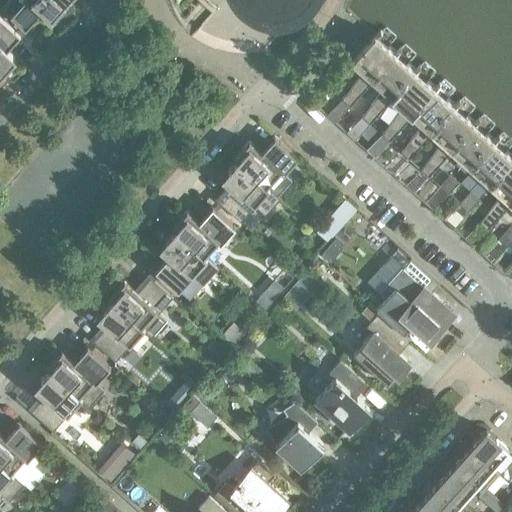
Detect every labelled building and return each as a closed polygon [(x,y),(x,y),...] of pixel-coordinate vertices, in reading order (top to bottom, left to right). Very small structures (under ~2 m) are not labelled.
[(65,5),(59,0),(7,0),(2,6),(25,27),(39,11),(50,22),(65,5)] [(207,0),(262,49),(306,0),(207,0)] [(0,72),(3,75),(1,72),(15,56),(6,48),(20,33),(0,15),(0,72)] [(374,36),(352,61),(362,70),(342,97),(349,104),(396,51),(389,45),(387,47),(374,36)] [(396,51),(349,104),(350,104),(372,79),(381,88),(362,115),(369,121),(416,69),(408,63),(407,64),(396,55),(397,53),(396,51)] [(416,69),(369,121),(369,122),(391,97),(401,105),(382,132),(389,139),(435,87),(428,80),(426,82),(416,72),(417,70),(416,69)] [(435,87),(389,139),(411,114),(421,123),(401,150),(408,156),(455,104),(448,98),(446,99),(435,90),(437,88),(435,87)] [(455,104),(408,156),(409,157),(431,132),(440,140),(421,167),(428,174),(475,122),(467,115),(466,117),(455,107),(456,105),(455,104)] [(475,122),(428,174),(429,174),(451,150),(470,167),(495,140),(487,133),(485,134),(474,125),(476,123),(475,122)] [(249,140),(234,157),(280,197),(267,185),(280,171),(282,173),(298,156),(275,135),(261,150),(249,140)] [(495,140),(470,167),(490,185),(511,159),(511,155),(507,150),(505,152),(494,142),(496,140),(495,140)] [(280,197),(234,157),(233,157),(236,160),(222,176),(231,184),(217,199),(241,220),(255,204),(265,214),(280,197)] [(511,159),(490,185),(499,193),(480,220),(487,227),(511,199),(511,159)] [(448,192),(459,180),(450,173),(440,184),(448,192)] [(468,209),(478,198),(470,190),(459,202),(468,209)] [(327,240),(357,207),(345,197),(315,230),(327,240)] [(511,199),(487,227),(488,227),(510,202),(511,204),(511,199)] [(187,209),(172,226),(217,267),(218,266),(204,253),(218,238),(221,242),(235,226),(212,205),(198,220),(187,209)] [(507,245),(511,239),(511,227),(509,225),(499,237),(507,245)] [(217,267),(172,226),(171,227),(174,229),(159,245),(168,254),(155,269),(178,290),(192,274),(203,283),(217,267)] [(330,260),(343,246),(334,237),(321,251),(330,260)] [(296,275),(307,262),(295,252),(284,265),(296,275)] [(296,308),(320,280),(306,268),(282,296),(296,308)] [(124,279),(109,296),(152,334),(166,318),(159,311),(173,295),(150,275),(136,290),(124,279)] [(398,292),(381,311),(403,331),(412,321),(430,337),(446,319),(445,318),(452,310),(441,300),(441,299),(424,284),(408,301),(398,292)] [(265,308),(272,301),(265,294),(258,302),(265,308)] [(152,334),(109,296),(109,297),(111,299),(97,315),(106,323),(92,339),(116,359),(144,328),(152,335),(152,334)] [(403,331),(381,311),(368,325),(379,334),(359,356),(389,383),(409,360),(398,351),(411,337),(403,331)] [(246,332),(232,320),(222,332),(235,344),(246,332)] [(62,349),(46,366),(82,398),(89,405),(104,388),(96,381),(111,365),(87,344),(74,360),(62,349)] [(269,374),(247,356),(239,365),(261,383),(269,374)] [(315,397),(348,428),(369,405),(353,391),(363,380),(364,380),(364,379),(340,358),(329,371),(334,376),(315,397)] [(82,398),(46,366),(49,369),(35,385),(44,393),(30,408),(53,429),(82,398)] [(165,402),(174,409),(199,381),(190,373),(165,402)] [(192,391),(181,403),(189,410),(199,398),(192,391)] [(270,431),(276,443),(274,445),(300,468),(323,442),(309,430),(318,420),(294,399),(292,400),(284,409),(288,414),(270,431)] [(0,431),(0,462),(23,483),(24,483),(11,471),(24,456),(27,459),(42,442),(19,421),(5,436),(0,431)] [(496,436),(486,427),(469,446),(498,472),(498,471),(493,465),(509,447),(496,436)] [(139,447),(146,439),(138,432),(131,439),(139,447)] [(110,480),(134,452),(121,441),(97,468),(110,480)] [(498,472),(469,446),(453,464),(482,490),(485,486),(498,472)] [(226,479),(213,493),(235,511),(239,511),(249,501),(260,511),(272,511),(287,496),(268,479),(275,472),(258,457),(233,485),(226,479)] [(23,483),(0,462),(0,490),(9,499),(23,483)] [(482,490),(453,464),(437,482),(460,502),(475,485),(481,490),(478,493),(488,502),(495,494),(485,486),(482,490)] [(460,502),(437,482),(421,500),(434,511),(461,511),(466,508),(460,502)] [(504,502),(495,494),(488,502),(497,510),(504,502)] [(204,511),(203,511),(228,511),(209,495),(198,506),(204,511)] [(99,511),(111,511),(116,506),(105,496),(95,508),(99,511)] [(434,511),(421,500),(410,511),(434,511)]
